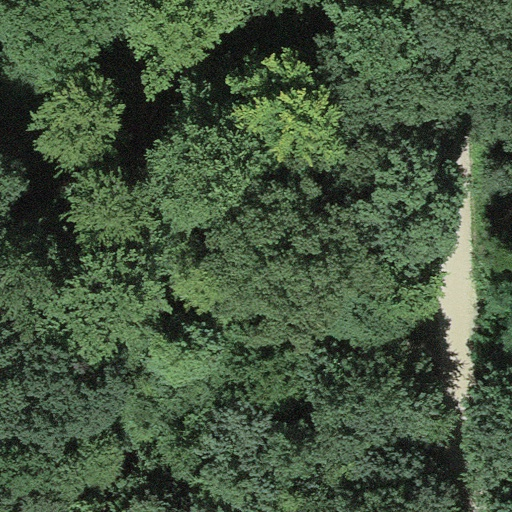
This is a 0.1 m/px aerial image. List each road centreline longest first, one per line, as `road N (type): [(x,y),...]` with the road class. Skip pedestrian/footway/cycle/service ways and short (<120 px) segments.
road 1 (track): [(0,197),(245,287),(454,341),(511,340)]
road 2 (track): [(447,0),(455,404),(470,511)]
